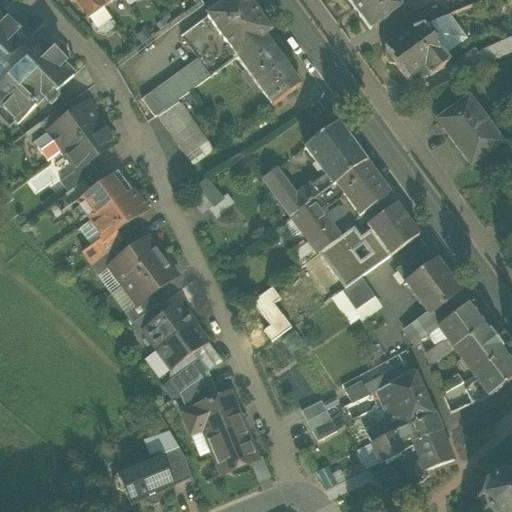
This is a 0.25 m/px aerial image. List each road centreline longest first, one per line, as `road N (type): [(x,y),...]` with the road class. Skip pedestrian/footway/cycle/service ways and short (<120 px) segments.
road 1 (residential): [(35,0),(105,72),(301,490)]
road 2 (secondary): [(511,319),(279,0)]
road 3 (residential): [(511,388),(446,425),(415,354)]
